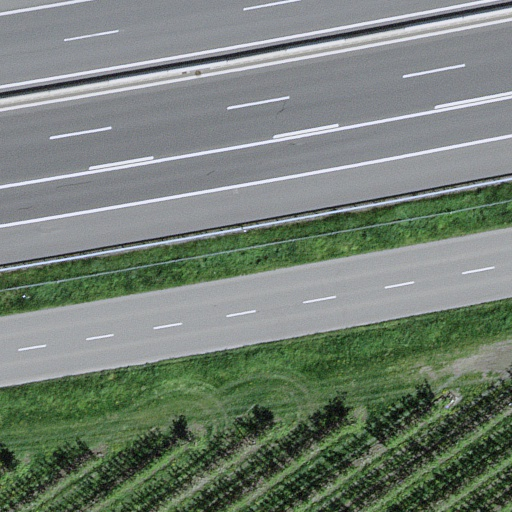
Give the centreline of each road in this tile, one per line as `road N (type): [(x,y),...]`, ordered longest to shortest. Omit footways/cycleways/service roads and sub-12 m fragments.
road 1 (secondary): [(0,352),(511,262)]
road 2 (motorway): [(281,0),(0,46)]
road 3 (motorway): [(251,122),(511,67)]
road 4 (motorway): [(251,122),(511,82)]
road 5 (motorway): [(0,164),(251,122)]
